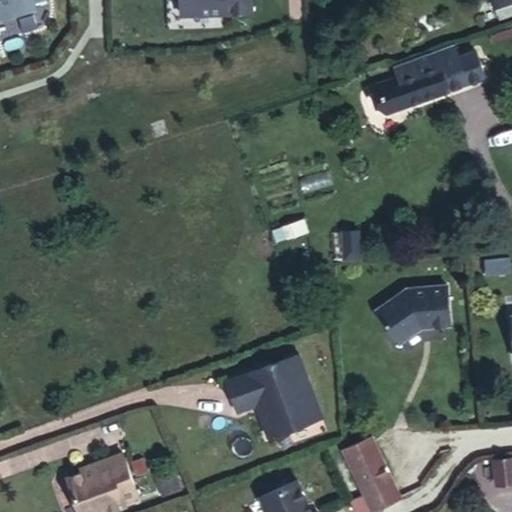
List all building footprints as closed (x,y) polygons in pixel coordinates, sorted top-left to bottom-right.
[(0,0),(0,19),(37,8),(35,2),(40,0),(0,0)] [(181,0),(182,14),(254,11),(253,0),(181,0)] [(511,0),(496,0),(500,19),(511,15),(511,0)] [(447,55),(428,62),(431,69),(449,63),(447,55)] [(452,70),(392,90),(368,98),(377,124),(488,85),(480,58),(452,70)] [(428,62),(387,76),(392,90),(452,70),(449,63),(431,69),(428,62)] [(352,237),(352,244),(368,242),(368,236),(352,237)] [(368,242),(352,244),(354,262),(370,261),(368,242)] [(408,348),(414,349),(432,335),(433,335),(432,333),(441,332),(441,334),(461,331),(455,292),(415,298),(386,321),(408,348)] [(309,397),(318,394),(303,359),(232,389),(243,421),(265,411),(277,442),(319,424),(309,397)] [(329,419),(318,394),(309,397),(319,424),(329,419)] [(387,448),(360,461),(383,511),(407,511),(415,509),(387,448)] [(106,471),(73,484),(85,511),(111,511),(136,501),(135,496),(145,491),(130,456),(104,467),(106,471)] [(182,470),(163,479),(172,499),(190,490),(182,470)] [(315,511),(301,483),(265,501),(270,511),(315,511)]
